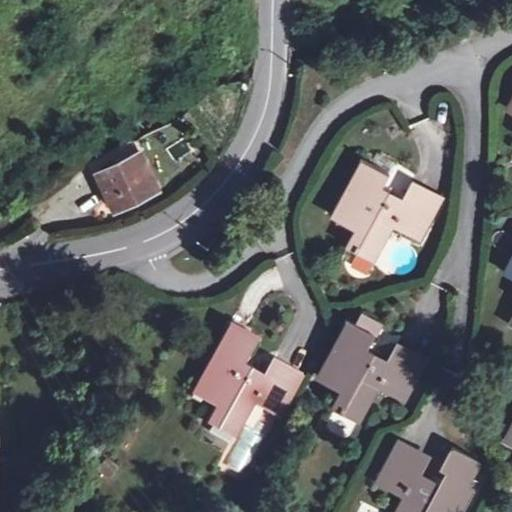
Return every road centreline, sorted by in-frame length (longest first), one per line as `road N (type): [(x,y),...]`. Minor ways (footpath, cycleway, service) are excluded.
road 1 (residential): [(132,247),(163,277),(214,282),(274,234),(306,143),(338,106),(381,81),(469,50)]
road 2 (residential): [(469,50),(467,265),(447,379)]
road 3 (tertiary): [(132,247),(193,215),(243,170),(269,103),(272,0)]
road 4 (tertiary): [(0,272),(132,247)]
